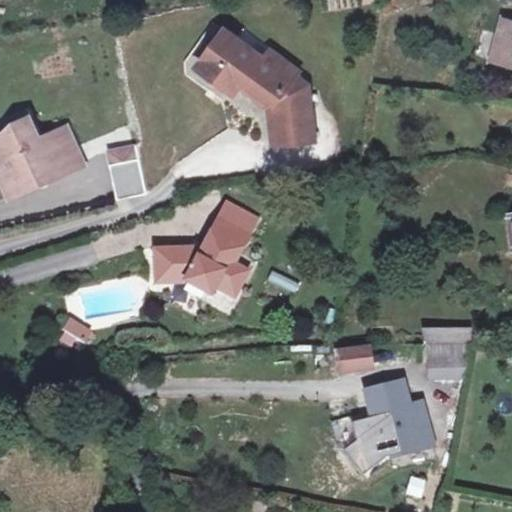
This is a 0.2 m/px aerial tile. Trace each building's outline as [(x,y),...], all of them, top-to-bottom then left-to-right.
[(338,0),(339,9),(357,8),(356,0),(338,0)] [(511,22),(504,20),(493,59),(511,64),(511,22)] [(199,67),(235,94),(240,87),(244,82),(275,105),(280,145),(315,141),(308,85),(295,76),(298,72),(271,53),(265,61),(225,31),(199,67)] [(244,82),(240,87),(269,108),(274,145),(280,145),(275,105),(244,82)] [(0,136),(0,150),(3,158),(11,176),(2,180),(10,198),(41,184),(39,180),(44,177),(46,182),(85,164),(68,127),(49,135),(52,142),(43,146),(30,117),(14,125),(16,129),(0,136)] [(117,149),(120,163),(139,159),(137,145),(117,149)] [(0,159),(0,174),(2,180),(11,176),(3,158),(0,159)] [(110,165),(117,203),(147,197),(139,159),(120,163),(110,165)] [(249,234),(220,218),(203,250),(156,251),(157,283),(186,282),(210,295),(214,287),(234,297),(247,273),(232,265),(249,234)] [(65,333),(60,340),(71,346),(75,339),(84,344),(91,333),(69,321),(63,331),(65,333)] [(423,345),(428,345),(471,342),(473,341),(470,328),(424,331),(423,345)] [(428,345),(429,361),(465,359),(467,357),(471,342),(428,345)] [(363,348),(338,352),(341,374),(366,371),(363,348)] [(429,379),(466,377),(465,359),(429,361),(428,361),(429,379)] [(390,457),(432,445),(421,404),(408,408),(402,384),(372,392),(383,433),(390,457)] [(159,418),(158,449),(174,449),(175,418),(159,418)] [(383,433),(368,437),(375,461),(390,457),(383,433)] [(408,477),(404,495),(421,499),(425,481),(408,477)]
